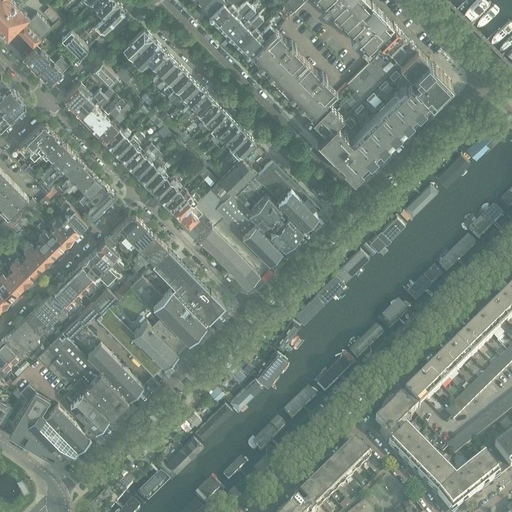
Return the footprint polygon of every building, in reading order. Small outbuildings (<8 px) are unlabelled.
[(0,0),(0,26),(8,34),(16,26),(33,43),(33,44),(51,26),(36,11),(30,17),(13,0),(0,0)] [(93,0),(90,4),(96,10),(105,0),(93,0)] [(105,0),(96,10),(104,18),(119,2),(117,0),(105,0)] [(206,11),(209,14),(223,0),(207,0),(202,6),(207,11),(206,11)] [(223,0),(209,14),(217,22),(234,5),(231,1),(232,0),(223,0)] [(217,22),(225,30),(251,5),(246,0),(245,0),(238,8),(234,5),(217,22)] [(283,0),(285,2),(283,4),(285,6),(280,10),(283,13),(281,16),(284,19),(291,13),(292,13),(293,13),(292,12),(301,3),(302,4),(303,3),(302,3),(304,0),(283,0)] [(324,0),(327,2),(322,6),(326,10),(330,5),(337,12),(334,15),(346,27),(349,24),(355,31),(351,35),(354,39),(359,34),(364,39),(361,42),(367,49),(370,46),(393,23),(388,17),(371,0),(370,0),(324,0)] [(119,2),(104,18),(94,27),(101,34),(104,30),(124,11),(124,7),(119,2)] [(54,4),(51,7),(57,13),(60,10),(54,4)] [(251,5),(225,30),(233,38),(250,21),(247,17),(255,9),(251,5)] [(57,13),(63,19),(66,16),(60,10),(57,13)] [(233,38),(240,46),(258,28),(254,25),(262,17),(258,13),(250,21),(233,38)] [(66,16),(63,19),(69,25),(72,22),(66,16)] [(69,25),(71,27),(74,31),(77,28),(72,22),(69,25)] [(394,22),(393,23),(370,46),(362,54),(369,61),(369,62),(370,61),(402,30),(394,22)] [(249,54),(274,29),(270,24),(262,32),(258,28),(240,46),(248,54),(249,54)] [(82,39),(79,36),(74,31),(71,27),(61,37),(79,55),(89,46),(82,39)] [(124,47),(133,56),(153,37),(144,27),(124,47)] [(274,29),(249,54),(273,79),(276,82),(304,110),(311,117),(311,118),(338,92),(337,91),(325,79),(325,80),(323,78),(326,75),(323,71),(322,72),(319,74),(318,73),(319,72),(295,48),(294,48),(293,47),(296,44),(292,40),(289,43),(287,42),(288,41),(275,29),(275,30),(274,29)] [(85,30),(79,36),(82,39),(88,33),(85,30)] [(417,46),(402,30),(370,61),(369,62),(369,61),(347,82),(363,99),(400,63),(417,46)] [(82,39),(89,46),(93,42),(89,38),(92,36),(88,33),(82,39)] [(133,56),(142,65),(162,46),(153,37),(133,56)] [(23,56),(36,69),(48,58),(50,55),(49,54),(50,53),(47,49),(45,51),(41,47),(39,49),(34,44),(23,56)] [(170,54),(162,46),(142,65),(146,69),(150,66),(153,70),(156,67),(170,54)] [(420,89),(432,102),(440,94),(452,82),(417,46),(400,63),(398,65),(402,70),(400,71),(412,82),(410,84),(418,91),(420,89)] [(153,78),(156,82),(177,61),(170,54),(156,67),(160,71),(153,78)] [(48,58),(36,69),(48,82),(52,82),(52,81),(63,70),(69,64),(66,61),(61,56),(55,61),(50,55),(48,58)] [(93,69),(109,85),(118,76),(102,60),(93,69)] [(185,69),(177,61),(156,82),(160,85),(167,78),(171,82),(185,69)] [(116,73),(125,82),(132,75),(123,66),(116,73)] [(168,94),(172,97),(193,77),(185,69),(171,82),(166,88),(170,92),(168,94)] [(88,74),(97,84),(101,80),(92,70),(88,74)] [(389,76),(394,81),(400,74),(396,70),(389,76)] [(0,76),(0,93),(9,85),(0,76)] [(200,84),(193,77),(172,97),(175,101),(176,99),(180,103),(182,102),(200,84)] [(126,83),(133,90),(136,87),(129,80),(126,83)] [(379,87),(381,89),(388,83),(386,80),(379,87)] [(73,107),(86,94),(90,91),(81,81),(66,96),(65,96),(65,100),(66,100),(73,107)] [(183,109),(187,113),(207,92),(200,84),(182,102),(186,106),(183,109)] [(418,91),(410,84),(408,87),(406,85),(351,138),(337,124),(344,117),(330,102),(313,119),(326,132),(317,141),(354,178),(432,102),(420,89),(418,91)] [(0,93),(0,110),(0,111),(18,94),(9,85),(0,93)] [(86,94),(73,107),(81,116),(104,93),(99,88),(90,97),(86,94)] [(207,92),(187,113),(190,116),(195,111),(200,115),(215,100),(207,92)] [(367,99),(369,101),(376,95),(373,92),(367,99)] [(81,116),(89,124),(103,110),(100,107),(109,98),(104,93),(81,116)] [(142,97),(149,104),(153,100),(146,93),(142,97)] [(0,130),(1,129),(25,105),(26,101),(25,101),(18,94),(0,111),(0,130)] [(199,124),(202,127),(222,107),(215,100),(200,115),(203,118),(202,119),(203,120),(199,124)] [(97,132),(105,141),(119,127),(116,124),(125,115),(123,113),(130,106),(127,103),(120,110),(97,132)] [(355,111),(357,113),(364,106),(361,104),(355,111)] [(103,110),(89,124),(97,132),(120,110),(116,105),(107,114),(103,110)] [(222,107),(202,127),(205,130),(212,123),(215,127),(228,114),(222,107)] [(215,141),(219,137),(235,121),(228,114),(215,127),(211,131),(215,134),(212,137),(215,141)] [(165,119),(172,127),(176,123),(169,116),(165,119)] [(344,121),(350,128),(356,123),(349,116),(344,121)] [(172,127),(179,135),(185,130),(178,121),(176,123),(172,127)] [(235,121),(219,137),(222,140),(225,137),(228,140),(242,127),(235,121)] [(105,141),(112,148),(127,133),(135,125),(132,122),(124,130),(120,126),(119,127),(105,141)] [(37,142),(51,128),(46,123),(42,124),(18,146),(26,153),(37,142)] [(468,150),(477,160),(502,135),(493,126),(468,150)] [(242,127),(228,140),(232,144),(229,147),(232,150),(248,134),(242,127)] [(30,155),(34,159),(58,136),(56,133),(51,128),(37,142),(41,145),(30,155)] [(112,148),(119,154),(142,132),(139,129),(131,137),(127,133),(112,148)] [(185,130),(179,135),(186,142),(192,137),(185,130)] [(142,132),(119,154),(126,161),(140,147),(137,143),(145,135),(142,132)] [(248,134),(232,150),(235,153),(237,152),(241,156),(242,154),(256,141),(248,134)] [(58,136),(34,159),(38,163),(46,156),(50,159),(52,157),(66,143),(62,139),(61,139),(58,136)] [(187,142),(194,148),(197,145),(191,138),(187,142)] [(66,143),(52,157),(56,161),(45,171),(41,176),(45,180),(74,152),(71,149),(71,148),(66,143)] [(140,147),(126,161),(132,168),(155,146),(152,143),(144,151),(140,147)] [(198,144),(197,145),(194,148),(200,155),(204,151),(198,144)] [(155,146),(132,168),(139,175),(153,161),(154,160),(151,157),(159,149),(155,146)] [(204,151),(200,155),(205,161),(209,157),(204,151)] [(77,155),(74,152),(45,180),(49,184),(54,180),(53,179),(64,169),(68,173),(69,173),(82,159),(77,154),(77,155)] [(139,175),(146,182),(164,164),(169,159),(171,157),(168,154),(157,165),(153,161),(139,175)] [(439,179),(448,189),(472,165),(463,156),(439,179)] [(220,179),(211,189),(223,201),(231,193),(241,203),(261,182),(255,176),(257,173),(255,171),(248,164),(241,158),(220,179)] [(257,173),(255,176),(261,182),(305,226),(318,213),(312,207),(316,203),(316,202),(298,184),(297,183),(272,158),(257,173)] [(82,159),(69,173),(72,176),(61,186),(65,190),(89,166),(82,159)] [(148,184),(153,189),(167,175),(163,171),(172,163),(169,159),(164,164),(146,182),(148,184)] [(208,163),(213,169),(216,165),(212,160),(208,163)] [(25,169),(32,176),(37,172),(29,165),(25,169)] [(82,187),(96,174),(89,166),(65,190),(69,194),(79,184),(82,187)] [(0,168),(0,194),(13,182),(5,174),(3,171),(0,168)] [(167,175),(153,189),(159,196),(182,173),(181,171),(177,172),(170,178),(167,175)] [(182,173),(159,196),(166,203),(180,189),(177,186),(188,175),(184,171),(182,173)] [(206,177),(213,184),(217,179),(210,172),(206,177)] [(76,201),(79,204),(103,181),(96,174),(82,187),(86,191),(76,201)] [(38,186),(46,195),(51,189),(43,181),(38,186)] [(103,181),(79,204),(82,207),(93,197),(96,201),(83,215),(89,221),(114,197),(114,193),(103,181)] [(0,194),(0,211),(7,218),(6,219),(0,224),(0,225),(6,220),(7,220),(28,199),(28,198),(29,197),(28,197),(24,192),(21,190),(13,182),(0,194)] [(404,209),(412,218),(439,192),(431,183),(404,209)] [(511,187),(498,201),(506,210),(511,203),(511,187)] [(166,203),(173,209),(189,193),(186,189),(183,192),(180,189),(166,203)] [(211,189),(194,205),(202,212),(212,221),(211,222),(200,233),(198,235),(201,238),(215,252),(223,260),(228,265),(241,278),(245,282),(246,283),(259,271),(269,261),(223,214),(217,208),(223,201),(211,189)] [(189,193),(173,209),(180,216),(197,200),(193,196),(192,196),(189,193)] [(223,201),(217,208),(223,214),(269,261),(282,249),(284,246),(270,232),(263,225),(251,213),(249,211),(241,203),(231,193),(223,201)] [(266,193),(249,211),(251,213),(263,225),(270,232),(284,246),(285,246),(302,228),(288,214),(285,217),(281,213),(284,210),(266,193)] [(0,230),(0,231),(3,235),(24,215),(29,211),(37,203),(32,198),(33,201),(32,202),(30,200),(28,199),(7,220),(6,220),(0,225),(0,226),(3,230),(2,231),(0,230)] [(67,216),(80,230),(88,223),(65,199),(61,203),(70,212),(67,216)] [(468,228),(478,239),(503,214),(493,204),(468,228)] [(194,205),(181,218),(189,225),(202,212),(194,205)] [(110,234),(109,235),(110,235),(115,239),(116,241),(119,239),(123,235),(126,232),(125,232),(139,218),(135,214),(135,213),(131,213),(131,214),(110,234)] [(56,220),(73,237),(80,230),(67,216),(63,220),(59,216),(56,220)] [(370,243),(378,252),(386,244),(387,245),(391,241),(390,240),(405,225),(397,217),(382,231),(381,231),(377,235),(378,236),(370,243)] [(126,238),(119,244),(121,246),(120,247),(122,249),(147,225),(139,218),(125,232),(126,232),(123,235),(126,238)] [(56,227),(52,230),(66,244),(73,237),(56,220),(52,224),(56,227)] [(147,225),(122,249),(123,251),(125,250),(127,252),(136,243),(140,247),(154,233),(147,225)] [(44,231),(42,233),(59,251),(66,244),(52,230),(49,234),(44,231)] [(42,240),(38,244),(52,258),(59,251),(42,233),(38,237),(42,240)] [(143,250),(134,259),(137,263),(161,240),(154,233),(140,247),(143,250)] [(439,263),(446,271),(476,242),(468,234),(439,263)] [(104,240),(97,247),(110,261),(119,270),(123,266),(117,260),(121,257),(112,248),(108,244),(104,240)] [(161,240),(137,263),(141,267),(151,258),(154,261),(169,247),(168,247),(161,240)] [(28,247),(45,265),(52,258),(38,244),(34,248),(31,244),(28,247)] [(24,258),(38,272),(45,265),(28,247),(24,251),(28,255),(24,258)] [(97,247),(89,255),(111,277),(116,272),(107,264),(110,261),(97,247)] [(154,261),(153,263),(177,288),(174,291),(206,323),(209,320),(210,321),(225,307),(227,306),(169,247),(168,247),(169,247),(154,261)] [(337,272),(347,282),(371,259),(361,248),(337,272)] [(89,255),(81,263),(94,277),(99,273),(107,281),(111,277),(89,255)] [(330,255),(326,259),(333,267),(337,263),(336,261),(331,256),(330,255)] [(17,258),(14,261),(31,279),(38,272),(24,258),(21,261),(17,258)] [(10,272),(24,286),(31,279),(14,261),(10,265),(13,268),(10,272)] [(81,263),(74,269),(92,288),(95,285),(92,281),(95,278),(94,277),(81,263)] [(407,291),(416,300),(443,273),(434,264),(407,291)] [(74,269),(67,276),(81,291),(85,287),(89,291),(92,288),(74,269)] [(0,274),(0,275),(16,293),(24,286),(10,272),(6,276),(2,272),(0,274)] [(136,272),(128,280),(132,283),(140,276),(136,272)] [(132,283),(130,285),(152,307),(154,305),(163,315),(189,340),(206,323),(174,291),(171,288),(163,296),(141,274),(140,276),(132,283)] [(310,274),(306,278),(310,282),(314,278),(310,274)] [(0,290),(9,300),(16,293),(0,275),(0,290)] [(319,293),(325,300),(344,282),(337,275),(319,293)] [(67,276),(60,283),(78,302),(81,298),(78,295),(81,291),(67,276)] [(128,279),(120,287),(124,291),(130,285),(132,283),(128,280),(128,279)] [(60,283),(53,290),(67,305),(71,301),(75,305),(78,302),(60,283)] [(120,287),(114,293),(118,297),(124,291),(120,287)] [(107,288),(49,345),(59,355),(58,356),(52,361),(71,380),(72,381),(83,393),(109,419),(130,397),(102,370),(101,371),(70,340),(98,312),(100,314),(109,306),(117,298),(107,288)] [(511,288),(492,308),(489,311),(486,314),(412,387),(405,393),(407,394),(406,395),(402,399),(414,412),(418,408),(419,409),(420,408),(426,402),(500,329),(504,325),(507,323),(511,317),(511,288)] [(0,303),(2,306),(9,300),(0,290),(0,303)] [(53,290),(46,297),(64,315),(67,312),(64,308),(67,305),(53,290)] [(96,292),(90,299),(93,302),(99,295),(96,292)] [(296,316),(305,325),(326,304),(317,295),(296,316)] [(46,297),(39,304),(53,319),(57,315),(61,319),(64,315),(46,297)] [(284,302),(290,308),(294,304),(288,299),(284,302)] [(380,319),(389,328),(408,310),(399,301),(380,319)] [(39,304),(32,311),(50,329),(54,326),(50,322),(53,319),(39,304)] [(278,309),(283,314),(287,309),(282,304),(278,309)] [(100,314),(97,318),(153,375),(165,363),(156,354),(134,332),(109,306),(100,314)] [(32,311),(25,318),(39,333),(43,328),(47,332),(50,329),(32,311)] [(76,313),(69,319),(72,322),(79,316),(76,313)] [(163,315),(153,325),(178,351),(189,340),(163,315)] [(25,318),(18,325),(36,343),(39,340),(36,336),(39,333),(25,318)] [(134,332),(156,354),(165,363),(178,351),(153,325),(147,319),(134,332)] [(275,344),(284,350),(302,325),(293,319),(275,344)] [(347,355),(354,363),(386,332),(379,324),(347,355)] [(18,325),(11,331),(25,345),(27,343),(28,342),(33,346),(36,343),(18,325)] [(11,331),(4,338),(22,357),(25,353),(21,349),(25,345),(11,331)] [(55,334),(48,341),(51,343),(58,336),(55,334)] [(4,338),(0,342),(0,348),(11,360),(15,356),(19,360),(22,357),(4,338)] [(100,343),(88,355),(102,370),(130,397),(143,385),(100,343)] [(43,350),(38,356),(65,384),(66,385),(70,380),(71,380),(52,361),(58,356),(48,346),(43,350)] [(40,347),(34,354),(37,357),(38,356),(43,350),(40,347)] [(0,348),(0,361),(8,370),(11,367),(7,363),(11,360),(0,348)] [(256,375),(267,385),(288,358),(277,349),(256,375)] [(511,358),(506,352),(501,356),(510,365),(511,362),(511,358)] [(317,382),(325,391),(352,365),(343,356),(317,382)] [(497,360),(505,369),(510,365),(501,356),(497,360)] [(236,365),(247,375),(254,367),(242,358),(236,365)] [(492,365),(501,373),(505,369),(497,360),(492,365)] [(0,361),(0,370),(1,370),(5,374),(8,370),(0,361)] [(27,361),(19,368),(22,371),(30,364),(27,361)] [(488,369),(497,378),(501,373),(492,365),(488,369)] [(231,373),(240,382),(245,376),(236,368),(231,373)] [(484,373),(492,382),(497,378),(488,369),(484,373)] [(479,377),(488,386),(492,382),(484,373),(479,377)] [(488,386),(479,377),(475,382),(483,390),(488,386)] [(231,402),(240,411),(264,388),(255,379),(231,402)] [(475,382),(471,386),(479,395),(483,390),(475,382)] [(29,400),(9,434),(60,464),(61,465),(64,462),(65,462),(78,450),(45,416),(42,412),(48,402),(50,398),(36,390),(35,390),(29,383),(20,391),(23,394),(29,400)] [(284,409),(293,418),(317,394),(308,386),(284,409)] [(471,386),(466,390),(475,399),(479,395),(471,386)] [(17,388),(12,392),(19,399),(23,394),(20,391),(17,388)] [(211,395),(215,400),(221,394),(217,389),(211,395)] [(466,390),(462,395),(470,403),(475,399),(466,390)] [(83,393),(71,405),(96,431),(109,419),(83,393)] [(458,399),(466,407),(470,403),(462,395),(458,399)] [(414,412),(402,399),(401,397),(394,404),(392,404),(389,405),(387,407),(385,408),(384,410),(382,412),(381,414),(381,417),(375,422),(379,426),(373,433),(382,440),(382,439),(390,445),(388,446),(437,497),(449,511),(454,511),(477,494),(500,476),(499,476),(500,475),(485,457),(462,475),(458,478),(456,476),(410,429),(409,429),(404,424),(415,413),(413,412),(414,412)] [(458,399),(453,403),(462,412),(466,407),(458,399)] [(511,409),(511,408),(505,399),(500,403),(507,413),(511,409)] [(0,400),(0,427),(1,428),(10,413),(6,411),(7,409),(4,408),(5,406),(0,404),(1,402),(0,400)] [(196,431),(204,440),(234,411),(225,402),(196,431)] [(45,416),(78,450),(91,437),(58,403),(45,416)] [(453,403),(449,407),(457,416),(462,412),(453,403)] [(507,413),(500,403),(495,407),(502,417),(507,413)] [(457,416),(449,407),(445,412),(453,420),(457,416)] [(502,417),(495,407),(490,411),(497,420),(502,417)] [(497,420),(490,411),(485,415),(493,424),(497,420)] [(189,424),(192,427),(195,424),(196,425),(202,420),(194,413),(187,419),(190,422),(190,423),(189,424)] [(493,424),(485,415),(480,419),(488,428),(493,424)] [(252,442),(261,451),(286,425),(278,416),(252,442)] [(184,421),(180,425),(186,431),(187,430),(188,431),(192,427),(189,424),(190,423),(187,420),(186,419),(184,421)] [(488,428),(480,419),(475,423),(483,432),(488,428)] [(483,432),(475,423),(470,426),(478,436),(483,432)] [(478,436),(470,426),(466,430),(473,440),(478,436)] [(473,440),(466,430),(461,434),(468,444),(473,440)] [(468,444),(461,434),(456,438),(463,448),(468,444)] [(485,457),(500,475),(501,475),(511,466),(511,434),(494,448),(489,442),(481,449),(486,456),(485,457)] [(166,464),(176,474),(205,447),(194,436),(166,464)] [(463,448),(456,438),(451,442),(458,451),(463,448)] [(458,451),(451,442),(446,446),(453,455),(458,451)] [(315,511),(314,511),(321,505),(327,511),(333,511),(323,502),(336,490),(346,500),(349,497),(339,487),(352,474),(361,484),(364,482),(354,472),(369,458),(354,443),(299,496),(300,496),(295,501),(295,500),(282,511),(315,511)] [(223,473),(229,479),(247,461),(242,456),(223,473)] [(254,469),(260,476),(272,464),(266,457),(254,469)] [(138,496),(145,503),(170,478),(162,471),(138,496)] [(117,486),(123,493),(134,480),(128,475),(123,480),(122,480),(117,486)] [(195,492),(206,502),(222,486),(211,476),(195,492)] [(229,493),(236,500),(241,495),(234,488),(229,493)] [(182,511),(198,511),(204,507),(196,498),(182,511)] [(120,511),(135,511),(141,506),(132,499),(120,511)] [(375,511),(365,500),(349,511),(375,511)]
